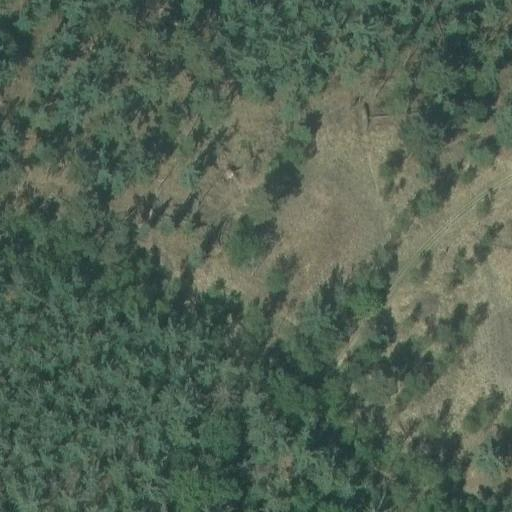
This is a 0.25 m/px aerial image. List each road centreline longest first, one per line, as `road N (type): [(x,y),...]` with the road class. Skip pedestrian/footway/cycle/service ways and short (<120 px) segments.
road 1 (track): [(308,396),(220,337),(0,253)]
road 2 (track): [(511,184),(476,199),(376,307),(333,375),(308,396)]
road 3 (track): [(443,511),(368,488),(343,463),(308,396)]
